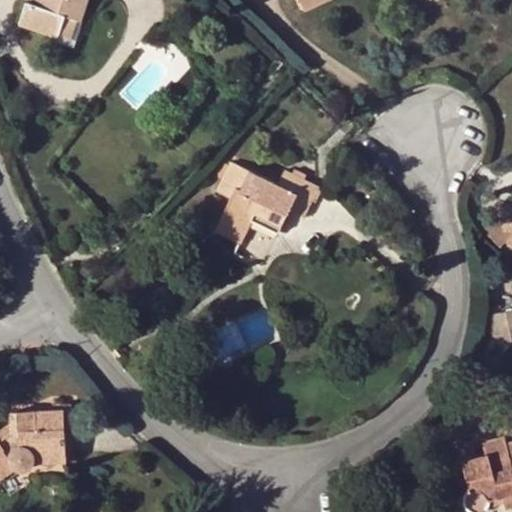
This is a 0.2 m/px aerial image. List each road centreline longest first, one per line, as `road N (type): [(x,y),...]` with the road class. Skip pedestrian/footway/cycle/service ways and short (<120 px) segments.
road 1 (residential): [(264,467),(342,444),(405,405),(443,331),(448,245),(425,125)]
road 2 (residential): [(58,309),(121,391),(192,451),(264,467)]
road 3 (residential): [(0,198),(58,309)]
